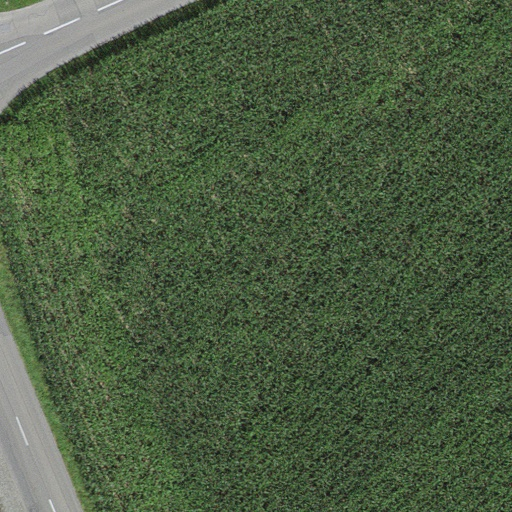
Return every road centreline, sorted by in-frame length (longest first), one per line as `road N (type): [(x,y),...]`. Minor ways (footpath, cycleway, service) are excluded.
road 1 (tertiary): [(0,372),(56,511)]
road 2 (unclassified): [(122,0),(0,51)]
